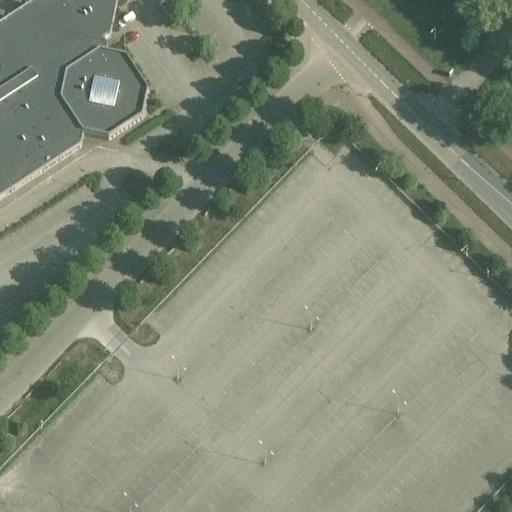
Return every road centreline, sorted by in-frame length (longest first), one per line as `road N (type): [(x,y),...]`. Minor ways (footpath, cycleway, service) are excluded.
road 1 (unclassified): [(0,398),(347,46)]
road 2 (tertiary): [(347,46),(511,206)]
